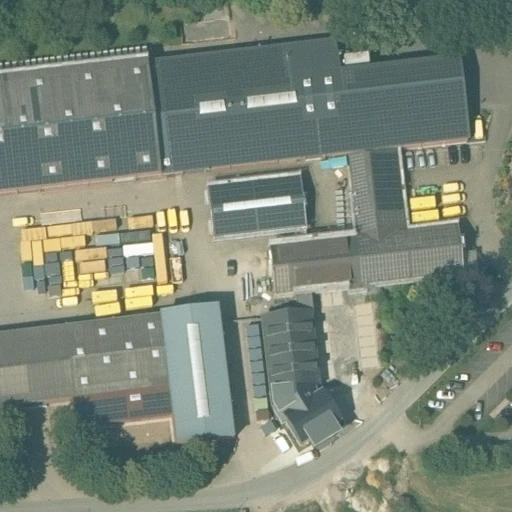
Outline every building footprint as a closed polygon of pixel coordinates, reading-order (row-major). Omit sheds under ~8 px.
[(336,44),(287,50),(291,81),(339,76),(336,44)] [(287,50),(168,64),(181,177),(300,163),(291,81),(287,50)] [(339,76),(291,81),(300,163),(349,157),(382,153),(394,152),(467,144),(458,62),(339,76)] [(159,180),(181,177),(168,64),(146,66),(159,180)] [(146,66),(0,83),(0,198),(159,180),(146,66)] [(394,152),(382,153),(388,213),(401,211),(394,152)] [(382,153),(349,157),(359,242),(404,237),(401,211),(388,213),(382,153)] [(299,182),(208,192),(214,242),(305,232),(299,182)] [(359,242),(270,253),(275,296),(296,294),(308,292),(459,275),(455,231),(404,237),(359,242)] [(308,292),(296,294),(299,317),(308,316),(307,308),(309,308),(308,292)] [(232,442),(217,312),(160,319),(168,391),(167,391),(174,448),(232,442)] [(299,317),(261,322),(261,323),(262,323),(270,395),(269,395),(270,396),(318,390),(318,389),(317,389),(309,317),(309,316),(308,316),(299,317)] [(160,319),(64,331),(73,402),(167,391),(168,391),(160,319)] [(0,411),(73,402),(64,331),(0,338),(0,411)]
